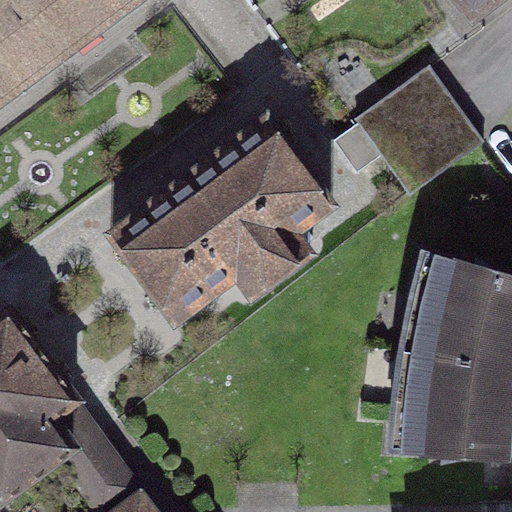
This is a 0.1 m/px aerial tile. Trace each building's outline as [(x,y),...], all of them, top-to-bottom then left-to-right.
[(0,0),(0,97),(127,0),(0,0)] [(491,0),(467,0),(476,11),(491,0)] [(357,114),(403,188),(479,141),(433,67),(357,114)] [(269,121),(117,236),(176,314),(249,259),(263,278),(305,246),(291,227),(328,199),(269,121)] [(511,400),(511,276),(439,264),(410,438),(503,454),(511,400)] [(111,511),(141,491),(10,313),(0,319),(0,495),(58,454),(99,511),(111,511)] [(25,511),(155,511),(141,491),(111,511),(45,511),(39,503),(25,511)]
